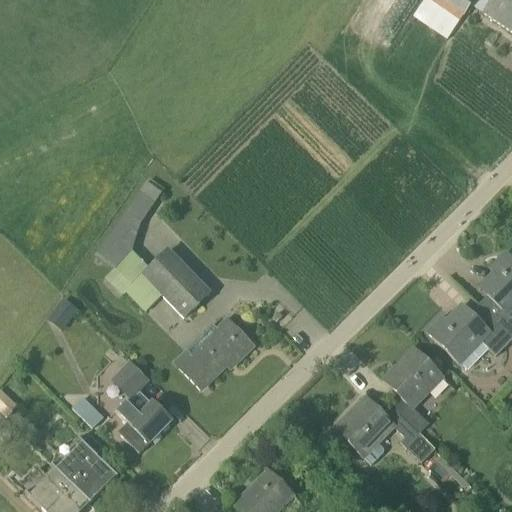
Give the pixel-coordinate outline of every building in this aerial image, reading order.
[(475,0),(426,0),(460,23),(475,0)] [(511,0),(493,0),(483,16),(511,34),(511,0)] [(145,184),(94,258),(113,272),(129,289),(124,294),(145,315),(161,299),(184,322),(211,295),(168,251),(149,269),(132,252),(140,226),(161,195),(145,184)] [(478,308),(511,340),(511,262),(505,255),(491,269),(496,274),(487,284),(494,291),(487,299),(478,308)] [(63,301),(52,315),(67,326),(78,312),(63,301)] [(439,321),(426,335),(459,367),(460,366),(467,373),(488,352),(495,359),(511,341),(511,340),(478,308),(462,325),(454,317),(445,326),(439,321)] [(273,322),(277,327),(283,321),(279,317),(273,322)] [(253,350),(226,321),(216,331),(212,327),(174,365),(201,393),(227,369),(230,372),(253,350)] [(393,372),(383,383),(399,398),(390,407),(420,436),(429,426),(412,410),(427,395),(441,380),(419,359),(400,379),(393,372)] [(150,403),(137,416),(127,406),(149,383),(128,363),(109,382),(128,401),(115,414),(127,426),(118,435),(138,456),(171,424),(150,403)] [(85,398),(74,410),(94,430),(106,417),(85,398)] [(358,417),(339,438),(367,464),(371,468),(381,457),(383,455),(384,453),(382,449),(380,447),(378,446),(379,445),(393,430),(403,440),(399,444),(420,465),(435,450),(420,436),(390,407),(381,416),(364,400),(353,412),(358,417)] [(87,507),(116,478),(81,444),(82,444),(79,441),(73,442),(67,445),(62,449),(57,454),(54,461),(52,467),(50,470),(87,507)] [(38,469),(18,489),(28,499),(41,511),(82,511),(87,507),(50,470),(48,468),(42,474),(38,469)] [(278,511),(292,499),(266,473),(248,492),(252,497),(237,511),(278,511)]
